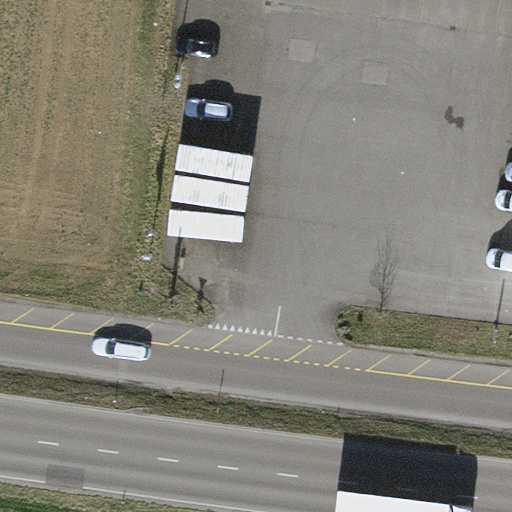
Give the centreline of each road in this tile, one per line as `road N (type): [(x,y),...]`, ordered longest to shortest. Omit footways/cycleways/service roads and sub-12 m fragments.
road 1 (primary): [(0,436),(511,502)]
road 2 (primary): [(511,407),(0,342)]
